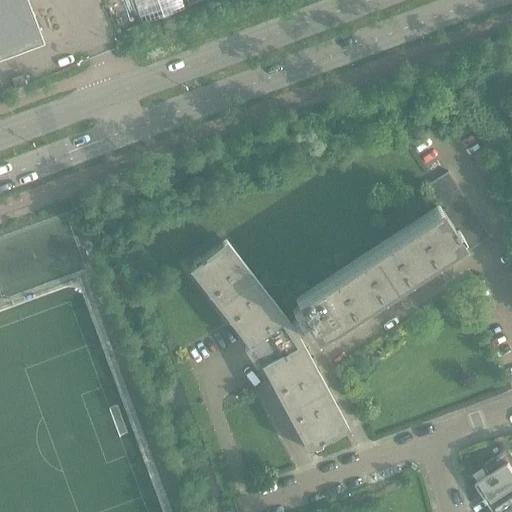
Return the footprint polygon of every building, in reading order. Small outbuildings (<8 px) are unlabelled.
[(28,0),(0,0),(0,59),(44,43),(28,0)] [(183,0),(134,0),(140,20),(185,6),(183,0)] [(27,85),(25,81),(23,76),(12,81),(15,90),(27,85)] [(426,186),(434,197),(455,183),(448,172),(426,186)] [(462,194),(455,183),(434,197),(441,208),(462,194)] [(441,208),(441,209),(448,219),(469,204),(462,194),(441,208)] [(476,215),(469,204),(448,219),(455,229),(476,215)] [(221,242),(188,268),(189,269),(192,267),(208,293),(208,294),(209,295),(211,293),(228,319),(227,319),(228,320),(231,318),(248,344),(247,345),(248,346),(244,349),(255,366),(260,363),(260,364),(261,364),(278,390),(275,392),(276,393),(293,418),(290,420),(291,421),(309,447),(305,448),(306,449),(343,429),(297,344),(297,343),(297,344),(292,336),(305,327),(309,332),(311,331),(315,338),(327,330),(328,331),(329,330),(328,329),(354,312),(355,314),(356,313),(355,311),(381,295),(382,296),(383,295),(382,294),(407,277),(408,279),(409,278),(409,276),(434,260),(435,261),(436,260),(436,259),(461,242),(462,243),(464,243),(462,240),(455,229),(448,219),(441,209),(306,298),(307,300),(291,310),(297,319),(286,327),(281,320),(281,319),(221,242)] [(455,229),(462,240),(484,226),(476,215),(455,229)] [(491,237),(484,226),(462,240),(464,243),(469,251),(491,237)] [(477,482),(494,508),(511,496),(511,451),(510,448),(486,463),(492,473),(477,482)] [(511,511),(511,496),(494,508),(496,511),(511,511)]
